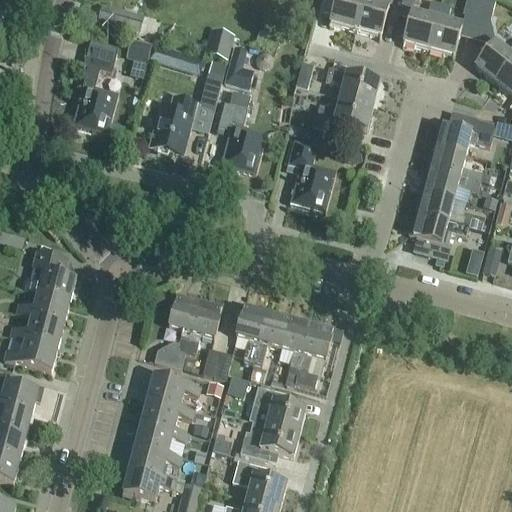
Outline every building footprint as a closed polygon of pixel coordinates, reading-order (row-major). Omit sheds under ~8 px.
[(354,37),(364,0),(353,0),(353,2),(344,0),(337,0),(329,30),(354,37)] [(364,0),(354,37),(380,43),(388,12),(373,8),(374,0),(364,0)] [(476,23),(481,0),(466,0),(462,19),(476,23)] [(481,0),(476,23),(490,26),(495,3),(481,0)] [(428,56),(440,9),(430,7),(426,22),(411,18),(403,49),(428,56)] [(440,9),(428,56),(453,63),(461,31),(446,27),(450,12),(440,9)] [(138,37),(142,22),(103,11),(99,26),(138,37)] [(87,74),(71,133),(107,142),(118,100),(94,94),(99,77),(111,80),(118,55),(90,47),(84,73),(87,74)] [(495,90),(511,67),(511,50),(507,57),(495,48),(474,74),(495,90)] [(206,61),(158,52),(155,67),(203,76),(206,61)] [(149,82),(155,56),(139,53),(133,79),(149,82)] [(242,74),(246,57),(233,53),(224,90),(248,96),(253,77),(242,74)] [(264,58),(263,57),(261,58),(260,58),(258,59),(257,59),(256,61),(255,62),(254,63),(254,65),(254,66),(254,68),(254,69),(255,71),(256,72),(257,73),(258,74),(260,75),(261,75),(263,75),(264,75),(266,75),(267,74),(268,73),(269,72),(270,71),(271,69),(271,68),(271,66),(271,65),(271,63),(270,62),(269,61),(268,59),(267,59),(266,58),(264,58)] [(213,117),(226,71),(212,67),(198,113),(213,117)] [(511,67),(495,90),(511,103),(511,67)] [(306,96),(313,72),(302,69),(295,93),(306,96)] [(339,104),(373,113),(379,90),(328,76),(325,88),(342,93),(339,104)] [(255,182),(266,140),(243,134),(247,116),(246,116),(249,104),(227,98),(217,134),(229,137),(220,172),(255,182)] [(181,162),(195,110),(174,104),(171,116),(161,113),(150,154),(181,162)] [(366,137),(373,113),(339,104),(336,116),(319,112),(313,134),(338,141),(341,130),(366,137)] [(432,153),(465,161),(469,148),(489,154),(495,130),(451,118),(447,132),(438,130),(432,153)] [(307,138),(288,133),(286,140),(305,145),(307,138)] [(325,220),(336,178),(312,171),(316,154),(293,148),(287,172),(298,175),(289,210),(325,220)] [(462,174),(465,161),(432,153),(426,175),(480,189),(488,191),(491,182),(462,174)] [(350,169),(361,167),(359,154),(348,157),(350,169)] [(478,198),(480,189),(426,175),(420,197),(453,206),(457,193),(478,198)] [(450,219),(453,206),(420,197),(415,219),(468,233),(470,224),(450,219)] [(495,217),(498,206),(486,203),(483,213),(495,217)] [(466,243),(468,233),(415,219),(409,242),(415,244),(411,260),(447,269),(451,252),(448,251),(451,239),(466,243)] [(487,276),(499,279),(506,253),(493,250),(487,276)] [(37,300),(69,309),(75,285),(64,282),(68,267),(36,258),(31,278),(42,281),(39,291),(25,287),(22,297),(37,301),(37,300)] [(477,281),(480,269),(468,266),(465,278),(477,281)] [(162,313),(166,299),(158,297),(155,311),(162,313)] [(63,332),(69,309),(37,300),(37,301),(33,314),(19,311),(16,321),(30,324),(31,324),(63,332)] [(185,360),(199,307),(177,301),(168,334),(181,337),(178,350),(173,348),(157,356),(154,369),(181,376),(185,360)] [(199,307),(185,360),(195,363),(200,342),(214,346),(222,313),(199,307)] [(252,370),(266,317),(243,311),(235,343),(248,347),(243,367),(252,370)] [(280,355),(288,322),(266,317),(252,370),(261,372),(267,352),(280,355)] [(294,390),(311,328),(288,322),(280,355),(293,358),(284,392),(293,394),(294,390)] [(57,356),(63,332),(31,324),(30,324),(27,338),(13,334),(10,344),(24,348),(24,347),(57,356)] [(311,328),(294,390),(314,395),(317,383),(307,380),(311,363),(325,367),(333,334),(311,328)] [(50,380),(57,356),(24,347),(24,348),(21,361),(6,357),(4,367),(50,380)] [(214,384),(220,359),(209,355),(202,381),(214,384)] [(220,359),(214,384),(225,387),(232,362),(220,359)] [(179,414),(179,413),(183,400),(197,404),(200,394),(153,381),(147,405),(179,414)] [(249,401),(252,384),(236,381),(233,397),(249,401)] [(0,412),(31,421),(37,397),(5,388),(1,403),(0,402),(0,412)] [(221,392),(207,389),(204,401),(218,405),(221,392)] [(265,431),(299,440),(305,417),(280,410),(282,400),(257,394),(251,415),(269,420),(265,431)] [(194,417),(179,413),(179,414),(147,405),(141,429),(173,437),(177,423),(191,427),(194,417)] [(0,437),(25,444),(31,421),(0,412),(0,437)] [(188,440),(173,437),(141,429),(135,452),(167,461),(167,460),(171,447),(185,450),(188,440)] [(293,464),(299,440),(265,431),(262,443),(245,439),(240,460),(264,467),(267,457),(293,464)] [(0,462),(19,468),(25,444),(0,437),(0,462)] [(217,454),(233,458),(236,448),(221,443),(217,454)] [(181,464),(167,460),(167,461),(135,452),(128,476),(161,484),(164,470),(179,474),(181,464)] [(206,459),(196,456),(193,467),(203,470),(206,459)] [(0,488),(12,492),(19,468),(0,462),(0,488)] [(246,506),(270,511),(280,511),(286,491),(260,484),(263,474),(238,468),(232,489),(249,494),(246,506)] [(195,511),(200,494),(161,484),(128,476),(122,500),(154,508),(158,494),(182,500),(179,511),(195,511)] [(202,492),(205,480),(193,477),(190,489),(202,492)]
